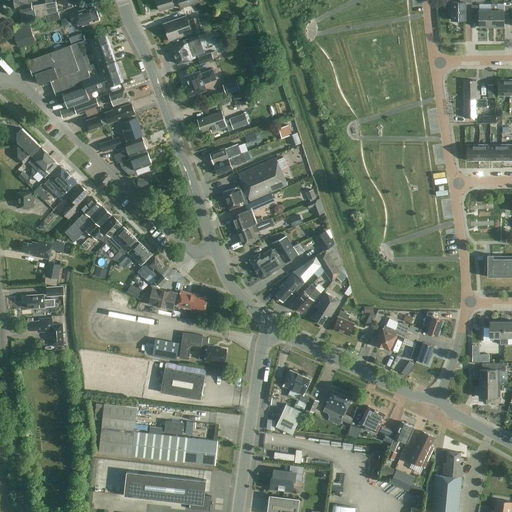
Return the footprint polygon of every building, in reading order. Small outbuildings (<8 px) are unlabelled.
[(9,0),(11,7),(19,5),(23,24),(23,25),(29,23),(36,21),(36,19),(45,16),(48,15),(46,4),(34,6),(34,10),(33,10),(32,3),(28,3),(27,0),(9,0)] [(199,2),(198,0),(156,0),(159,11),(174,6),(172,0),(177,0),(180,8),(199,2)] [(471,4),(470,0),(459,0),(460,2),(451,2),(452,20),(466,19),(466,4),(471,4)] [(48,15),(58,12),(56,2),(46,4),(48,15)] [(504,10),(498,10),(498,4),(492,4),(492,10),(492,27),(505,27),(505,19),(511,19),(511,5),(504,5),(504,10)] [(492,27),(492,10),(479,10),(479,5),(472,5),(472,19),(479,19),(479,27),(492,27)] [(96,11),(95,7),(86,10),(86,9),(77,11),(77,12),(70,14),(72,21),(80,19),(82,26),(100,20),(99,18),(101,16),(100,12),(97,12),(97,11),(96,11)] [(47,23),(60,18),(58,12),(48,15),(45,16),(47,23)] [(188,20),(186,16),(164,24),(170,41),(192,33),(193,35),(202,32),(197,17),(188,20)] [(23,25),(23,24),(12,28),(15,35),(14,35),(18,47),(35,41),(29,23),(23,25)] [(91,38),(81,42),(78,43),(83,57),(87,55),(84,46),(92,43),(95,52),(110,47),(110,46),(111,45),(109,41),(108,40),(106,35),(91,40),(91,38)] [(200,41),(198,35),(188,39),(188,38),(183,40),(184,44),(173,48),(178,64),(195,58),(190,44),(200,41)] [(76,36),(69,38),(71,44),(78,41),(76,36)] [(63,93),(83,85),(82,81),(83,80),(91,77),(88,71),(89,71),(87,66),(87,67),(83,57),(78,43),(28,61),(33,75),(38,74),(42,83),(51,80),(56,95),(63,93)] [(99,62),(90,65),(87,55),(83,57),(87,67),(87,66),(89,71),(101,67),(100,65),(115,59),(113,54),(114,53),(112,49),(111,48),(110,47),(95,52),(99,62)] [(198,57),(201,64),(218,58),(216,51),(198,57)] [(86,94),(87,94),(122,81),(122,80),(123,79),(121,74),(120,74),(118,70),(119,68),(118,64),(116,64),(115,62),(100,67),(102,73),(91,77),(83,80),(82,81),(83,85),(86,94)] [(216,80),(213,70),(201,74),(200,71),(186,76),(189,86),(186,87),(189,96),(206,90),(204,84),(216,80)] [(499,95),(510,95),(510,80),(499,80),(499,95)] [(465,100),(480,99),(480,91),(477,91),(477,81),(465,81),(465,100)] [(226,96),(240,91),(237,82),(223,86),(226,96)] [(63,93),(68,108),(73,106),(90,100),(87,94),(86,94),(83,85),(63,93)] [(130,98),(128,94),(127,93),(125,88),(110,94),(110,93),(73,106),(76,113),(76,114),(99,106),(98,102),(108,99),(107,97),(110,96),(113,105),(129,100),(129,99),(130,98)] [(245,105),(241,92),(232,95),(236,108),(245,105)] [(232,101),(230,96),(218,100),(220,106),(232,101)] [(465,118),(477,118),(477,107),(479,107),(479,106),(487,106),(487,99),(480,99),(465,100),(465,118)] [(135,114),(131,103),(105,112),(107,118),(101,120),(100,116),(86,120),(90,130),(135,114)] [(76,113),(73,106),(68,108),(60,111),(63,118),(76,113)] [(225,121),(222,111),(206,117),(207,117),(198,120),(202,131),(210,128),(211,130),(219,127),(220,130),(228,127),(229,131),(249,124),(245,114),(225,121)] [(121,124),(127,141),(142,135),(136,118),(121,124)] [(282,138),(292,134),(289,125),(279,128),(282,138)] [(15,159),(24,165),(41,147),(22,129),(17,134),(18,142),(14,146),(15,159)] [(258,139),(258,140),(262,139),(260,131),(245,136),(247,142),(258,139)] [(298,133),(290,136),(293,146),(301,143),(298,133)] [(103,152),(110,149),(122,146),(119,138),(100,144),(103,152)] [(141,154),(140,153),(146,150),(145,145),(146,143),(145,140),(143,140),(142,138),(125,144),(129,153),(126,154),(125,151),(114,155),(117,163),(120,162),(141,154)] [(242,154),(238,144),(225,149),(225,148),(210,153),(214,164),(238,155),(242,154)] [(502,160),(511,160),(511,144),(502,145),(502,160)] [(468,161),(479,161),(479,145),(468,145),(468,161)] [(479,161),(491,161),(491,145),(479,145),(479,161)] [(491,161),(502,160),(502,145),(491,145),(491,161)] [(42,148),(29,162),(34,167),(32,169),(33,170),(32,172),(33,174),(50,156),(42,148)] [(130,176),(137,173),(136,170),(151,164),(147,152),(141,154),(120,162),(122,167),(130,176)] [(235,166),(247,161),(244,153),(242,154),(238,155),(214,164),(218,175),(233,169),(231,165),(234,163),(235,166)] [(45,178),(58,164),(50,156),(33,174),(35,175),(38,172),(45,178)] [(288,166),(284,157),(277,160),(275,158),(238,174),(251,202),(288,185),(286,182),(283,174),(281,170),(288,166)] [(78,183),(61,167),(44,184),(54,194),(58,190),(64,196),(78,183)] [(25,182),(28,179),(30,177),(24,171),(18,176),(25,182)] [(138,179),(137,187),(142,188),(147,189),(148,182),(149,180),(138,179)] [(89,194),(80,185),(69,197),(72,201),(61,212),(68,220),(80,208),(77,206),(89,194)] [(248,203),(241,185),(224,192),(230,209),(248,203)] [(45,192),(42,190),(39,187),(34,191),(40,197),(45,192)] [(306,192),(309,200),(316,197),(313,189),(306,192)] [(19,192),(19,208),(34,208),(33,192),(19,192)] [(232,216),(238,230),(253,224),(257,223),(256,220),(252,211),(275,202),(272,194),(246,205),(247,210),(232,216)] [(102,206),(93,198),(82,209),(85,212),(65,233),(71,238),(79,229),(102,206)] [(323,214),(317,199),(307,203),(309,208),(314,206),(318,216),(323,214)] [(91,235),(100,226),(111,215),(103,207),(92,219),(95,222),(86,232),(91,236),(91,235)] [(72,218),(75,221),(84,212),(81,209),(72,218)] [(302,222),(299,215),(290,219),(293,226),(302,222)] [(238,230),(244,245),(259,239),(256,232),(275,225),(272,218),(263,221),(262,217),(256,220),(257,223),(253,224),(238,230)] [(91,235),(97,241),(99,238),(104,243),(105,242),(111,237),(122,225),(114,218),(103,229),(100,226),(91,235)] [(120,251),(123,254),(137,240),(124,227),(113,239),(111,237),(105,242),(117,254),(120,251)] [(83,233),(79,229),(71,238),(74,242),(83,233)] [(326,250),(334,245),(326,232),(316,237),(324,251),(326,250)] [(255,270),(293,247),(286,235),(272,243),(276,249),(273,250),(272,250),(261,256),(260,254),(250,260),(254,267),(254,268),(255,270)] [(32,256),(49,259),(51,249),(52,244),(38,241),(38,244),(33,243),(32,245),(24,243),(22,252),(32,254),(32,256)] [(63,251),(64,243),(53,241),(52,244),(51,249),(63,251)] [(82,245),(86,250),(91,246),(86,241),(82,245)] [(137,272),(142,267),(142,266),(153,255),(139,242),(126,256),(129,259),(127,261),(137,272)] [(326,251),(340,274),(341,271),(344,268),(335,244),(334,245),(326,250),(326,251)] [(293,247),(255,270),(257,273),(262,280),(272,274),(271,273),(282,266),(298,256),(293,247)] [(117,261),(123,255),(123,254),(120,251),(117,254),(112,259),(117,261)] [(337,277),(340,274),(326,251),(316,256),(322,264),(321,264),(329,278),(322,286),(326,289),(337,277)] [(123,255),(117,261),(122,266),(127,261),(129,259),(126,256),(124,254),(123,255)] [(511,258),(493,259),(493,255),(488,255),(488,277),(511,276),(511,258)] [(293,295),(304,282),(321,264),(316,256),(294,271),(294,272),(282,285),(284,286),(275,295),(283,302),(291,293),(293,295)] [(155,281),(161,287),(168,279),(163,274),(167,269),(155,258),(148,265),(147,264),(139,272),(152,285),(155,281)] [(60,265),(48,263),(46,277),(58,279),(60,265)] [(105,279),(108,270),(97,266),(94,275),(105,279)] [(67,268),(65,277),(71,279),(74,270),(67,268)] [(337,277),(342,282),(347,277),(346,276),(347,275),(344,268),(341,271),(340,274),(337,277)] [(316,289),(311,284),(293,304),(302,313),(314,300),(309,296),(316,289)] [(47,287),(47,297),(64,296),(63,286),(47,287)] [(127,294),(137,299),(141,292),(131,286),(127,294)] [(177,307),(179,301),(176,300),(177,293),(153,287),(149,304),(173,310),(174,306),(177,307)] [(196,308),(205,310),(207,299),(199,297),(199,295),(181,291),(179,301),(177,307),(195,311),(196,308)] [(328,315),(332,317),(341,303),(325,292),(316,307),(319,309),(313,319),(322,325),(328,315)] [(54,299),(44,300),(44,295),(27,296),(27,309),(55,307),(54,299)] [(372,313),(373,313),(373,306),(365,306),(365,313),(371,313),(366,324),(371,327),(376,315),(372,313)] [(350,315),(341,311),(334,329),(350,336),(355,324),(348,321),(350,315)] [(432,317),(434,311),(428,311),(421,331),(437,336),(443,320),(432,317)] [(406,314),(403,321),(410,324),(413,317),(406,314)] [(37,333),(51,332),(52,346),(64,345),(62,324),(52,325),(52,319),(39,319),(39,321),(28,322),(29,331),(37,330),(37,333)] [(500,345),(504,345),(504,322),(490,322),(490,328),(484,328),(484,342),(490,342),(490,338),(500,338),(500,345)] [(409,327),(399,323),(395,330),(385,325),(383,329),(376,345),(377,345),(378,347),(381,348),(382,347),(384,348),(390,351),(397,335),(404,338),(409,327)] [(408,331),(418,335),(420,329),(411,326),(408,331)] [(419,335),(418,335),(408,331),(405,338),(416,342),(414,347),(410,357),(428,364),(434,346),(424,342),(417,340),(419,335)] [(189,359),(191,346),(201,347),(201,351),(207,351),(205,360),(225,363),(227,350),(214,348),(214,347),(208,346),(209,339),(203,338),(203,335),(183,333),(180,358),(189,359)] [(153,356),(177,360),(180,344),(155,339),(153,356)] [(144,354),(152,356),(154,344),(146,343),(144,354)] [(480,369),(480,383),(500,383),(500,370),(508,370),(508,363),(486,363),(486,369),(480,369)] [(205,375),(165,368),(161,393),(201,400),(205,375)] [(298,371),(294,370),(292,371),(291,370),(284,386),(291,389),(288,395),(298,400),(299,399),(307,403),(310,398),(304,395),(311,379),(298,374),(298,371)] [(500,383),(480,383),(480,397),(486,397),(486,403),(500,403),(500,397),(500,383)] [(347,410),(352,398),(333,390),(328,401),(325,407),(334,411),(343,415),(341,420),(350,424),(353,419),(351,418),(344,415),(346,410),(347,410)] [(306,408),(314,412),(319,401),(310,398),(306,408)] [(297,400),(294,408),(303,412),(306,404),(297,400)] [(215,465),(218,442),(134,432),(137,408),(97,403),(95,419),(103,420),(99,452),(215,465)] [(303,412),(286,405),(276,427),(292,434),(303,412)] [(351,418),(353,419),(350,426),(357,428),(360,430),(362,426),(377,432),(385,414),(369,406),(366,411),(357,406),(351,418)] [(325,407),(324,411),(328,413),(329,417),(328,419),(330,420),(334,411),(325,407)] [(407,443),(414,427),(403,422),(396,438),(394,437),(392,443),(390,447),(389,449),(390,450),(394,452),(400,439),(407,443)] [(383,440),(392,443),(394,437),(396,431),(382,426),(380,432),(386,434),(383,440)] [(435,437),(423,432),(418,442),(413,440),(405,458),(425,468),(434,448),(431,446),(435,437)] [(390,450),(387,457),(394,460),(397,453),(394,452),(390,450)] [(295,455),(275,452),(274,458),(294,460),(295,455)] [(461,453),(448,452),(447,464),(444,463),(443,476),(435,475),(431,511),(458,511),(463,465),(460,465),(461,453)] [(395,469),(394,469),(384,465),(380,475),(392,476),(395,469)] [(295,481),(303,482),(304,467),(290,466),(290,472),(274,470),(273,478),(272,478),(270,488),(292,491),(293,481),(295,482),(295,481)] [(390,483),(409,491),(415,478),(396,470),(390,483)] [(210,506),(211,497),(204,496),(206,481),(126,472),(124,496),(191,503),(190,509),(210,511),(210,506)] [(298,511),(300,499),(269,495),(267,511),(298,511)] [(511,511),(511,510),(511,502),(496,499),(494,511),(491,510),(490,511),(511,511)]
